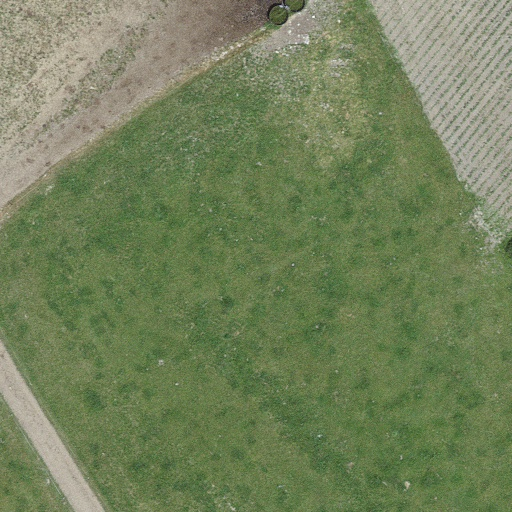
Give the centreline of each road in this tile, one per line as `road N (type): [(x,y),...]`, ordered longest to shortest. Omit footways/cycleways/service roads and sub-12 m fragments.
road 1 (track): [(95,511),(0,356)]
road 2 (track): [(0,196),(98,117)]
